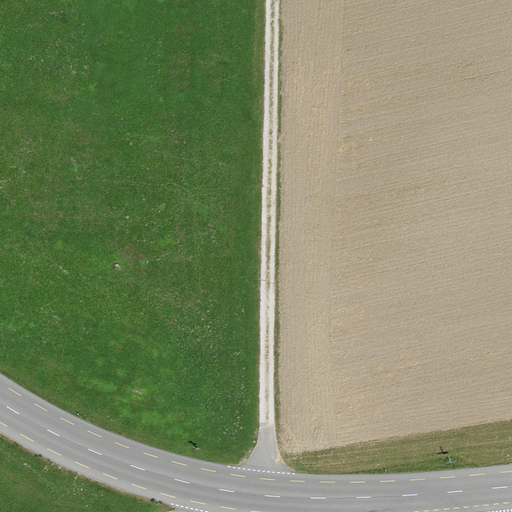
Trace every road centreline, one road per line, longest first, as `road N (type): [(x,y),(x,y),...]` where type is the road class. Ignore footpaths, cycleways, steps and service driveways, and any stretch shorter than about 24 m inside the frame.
road 1 (track): [(273,0),(267,495)]
road 2 (secondary): [(0,401),(85,447),(212,487),(330,498),(454,491)]
